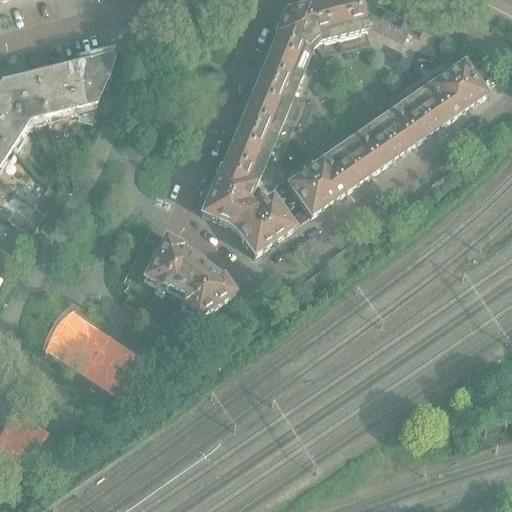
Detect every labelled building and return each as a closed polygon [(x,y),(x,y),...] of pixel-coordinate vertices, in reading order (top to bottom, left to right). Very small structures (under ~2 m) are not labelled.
[(364,27),(360,14),(357,1),(359,0),(358,0),(354,0),(333,5),(338,27),(334,28),(338,44),(366,37),(364,27)] [(368,18),(374,8),(366,4),(360,14),(368,18)] [(334,28),(338,27),(333,5),(309,11),(319,49),(338,44),(334,28)] [(375,21),(380,11),(374,8),(368,18),(375,21)] [(319,49),(309,11),(309,10),(287,15),(283,19),(275,39),(276,40),(312,55),(319,49)] [(382,24),(387,14),(380,11),(375,21),(382,24)] [(388,27),(393,17),(387,14),(382,24),(388,27)] [(395,30),(399,20),(393,17),(388,27),(395,30)] [(371,31),(375,21),(368,18),(364,27),(371,31)] [(401,33),(406,23),(399,20),(395,30),(401,33)] [(378,34),(382,24),(375,21),(371,31),(378,34)] [(418,41),(423,31),(406,23),(401,33),(407,36),(418,41)] [(384,37),(388,27),(382,24),(378,34),(384,37)] [(390,40),(395,30),(388,27),(384,37),(390,40)] [(396,43),(401,33),(395,30),(390,40),(396,43)] [(403,46),(407,36),(401,33),(396,43),(403,46)] [(305,74),(312,55),(276,40),(267,63),(288,72),(290,68),(305,74)] [(483,95),(500,83),(488,65),(471,77),(468,72),(485,61),(479,52),(473,56),(461,65),(462,67),(444,79),(468,112),(486,100),(486,99),(485,99),(483,95)] [(95,110),(114,65),(110,60),(34,79),(46,122),(95,110)] [(294,99),(305,74),(290,68),(288,72),(267,63),(258,85),(294,99)] [(1,169),(26,131),(29,127),(46,122),(34,79),(1,87),(0,87),(0,183),(3,187),(10,175),(1,169)] [(468,112),(444,79),(427,91),(451,124),(468,112)] [(283,126),(294,99),(258,85),(248,107),(270,116),(269,119),(283,126)] [(451,124),(427,91),(409,103),(434,136),(451,124)] [(434,136),(409,103),(392,115),(416,148),(434,136)] [(283,126),(269,119),(270,116),(248,107),(239,130),(276,144),(283,126)] [(416,148),(392,115),(374,128),(398,161),(416,148)] [(71,137),(75,127),(71,125),(66,135),(71,137)] [(398,161),(374,128),(356,140),(380,173),(398,161)] [(268,163),(276,144),(239,130),(230,152),(252,161),(254,157),(268,163)] [(380,173),(356,140),(340,151),(363,185),(380,173)] [(363,185),(340,151),(322,163),(338,185),(346,197),(363,185)] [(259,185),(268,163),(254,157),(252,161),(230,152),(221,174),(256,189),(258,185),(259,185)] [(346,197),(338,185),(322,163),(305,176),(311,185),(329,209),(346,197)] [(66,178),(70,169),(63,166),(59,175),(66,178)] [(55,191),(49,171),(39,181),(50,192),(55,191)] [(249,206),(256,190),(256,189),(221,174),(219,173),(200,219),(219,227),(228,204),(234,207),(233,211),(253,219),(258,209),(249,206)] [(329,209),(311,185),(305,176),(285,189),(301,214),(288,223),(295,231),(309,221),(309,222),(329,209)] [(435,198),(453,186),(447,177),(429,189),(431,191),(435,198)] [(402,224),(437,200),(435,198),(431,191),(396,215),(397,217),(402,224)] [(295,231),(288,223),(272,199),(258,209),(263,216),(259,220),(264,227),(261,229),(263,233),(273,247),(294,233),(293,232),(295,231)] [(264,227),(259,220),(263,216),(258,209),(253,219),(233,211),(234,207),(228,204),(219,227),(226,230),(237,238),(243,248),(263,233),(261,229),(264,227)] [(30,240),(44,219),(35,213),(28,224),(14,214),(7,225),(13,229),(30,240)] [(368,250),(403,226),(402,224),(397,217),(362,242),(367,248),(368,250)] [(31,241),(30,240),(13,229),(0,248),(0,254),(15,265),(31,241)] [(153,248),(158,238),(148,233),(143,243),(153,248)] [(273,247),(263,233),(243,248),(253,261),(273,247)] [(332,273),(367,248),(362,242),(361,240),(326,264),(328,268),(332,273)] [(165,286),(182,256),(184,254),(175,247),(164,241),(141,284),(154,291),(158,283),(165,286)] [(187,287),(201,268),(182,256),(165,286),(158,283),(154,291),(151,296),(162,301),(163,299),(172,304),(182,285),(187,287)] [(190,305),(220,282),(201,268),(187,287),(182,285),(172,304),(180,308),(179,310),(184,317),(187,315),(193,309),(190,305)] [(301,303),(335,278),(332,273),(328,268),(293,292),(301,303)] [(195,327),(235,299),(222,281),(220,282),(190,305),(193,309),(187,315),(195,327)] [(128,310),(134,301),(128,297),(122,306),(128,310)] [(134,314),(140,305),(134,301),(128,310),(134,314)] [(141,319),(147,310),(140,305),(134,314),(141,319)] [(146,322),(152,313),(147,310),(141,319),(146,322)] [(152,326),(158,317),(152,313),(146,322),(152,326)] [(158,330),(164,321),(158,317),(152,326),(158,330)] [(163,334),(169,325),(164,321),(158,330),(163,334)] [(170,338),(175,329),(169,325),(163,334),(170,338)] [(175,342),(181,332),(175,329),(170,338),(175,342)]
